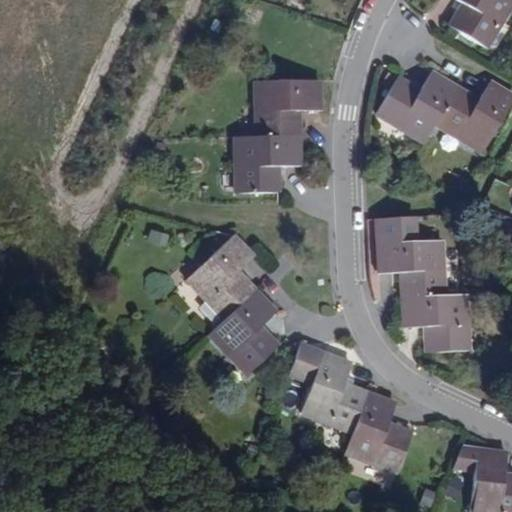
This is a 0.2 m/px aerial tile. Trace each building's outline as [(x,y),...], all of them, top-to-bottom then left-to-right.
[(511,0),(460,0),(466,3),(453,25),(489,47),(511,8),(511,0)] [(487,152),(511,107),(511,93),(493,82),(487,91),(481,101),(459,87),(434,73),(424,90),(401,78),(380,114),(428,141),(438,124),(487,152)] [(322,111),(322,80),(258,81),(259,137),(238,137),(239,193),(280,192),(280,167),(301,166),(300,111),(322,111)] [(379,219),(380,244),(382,274),(402,272),(404,298),(407,328),(426,327),(428,353),(473,350),(468,293),(448,295),(443,239),(417,241),(415,216),(379,219)] [(257,257),(236,235),(189,279),(227,319),(211,334),(250,376),(282,346),(264,327),(280,312),(242,272),(257,257)] [(369,392),(354,386),(356,380),(349,377),(354,362),(303,344),(292,374),(314,382),(303,413),(354,432),(347,452),(400,472),(414,432),(391,424),(399,403),(369,392)] [(509,452),(479,448),(472,511),(473,511),(511,511),(511,474),(507,473),(509,452)]
